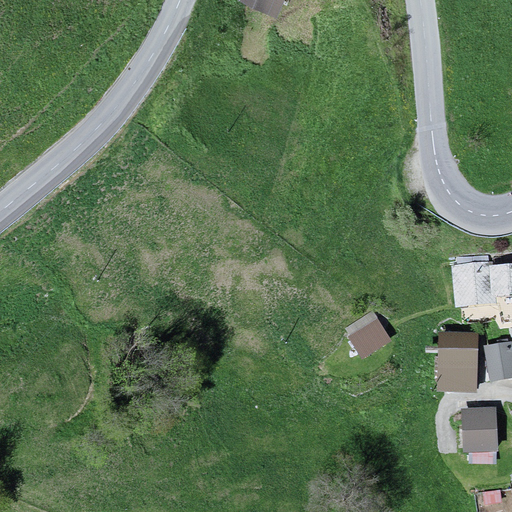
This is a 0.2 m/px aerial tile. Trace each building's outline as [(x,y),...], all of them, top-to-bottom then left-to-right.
[(279,0),(225,0),(269,21),(279,0)] [(490,268),(452,272),(457,315),(495,311),(494,304),(491,274),(490,268)] [(511,271),(491,274),(494,304),(511,302),(511,271)] [(379,325),(351,340),(364,362),(391,347),(379,325)] [(477,338),(441,337),(440,394),(476,394),(477,338)] [(511,352),(511,350),(486,354),(491,388),(511,384),(511,352)] [(497,414),(462,415),(464,459),(498,458),(497,414)]
